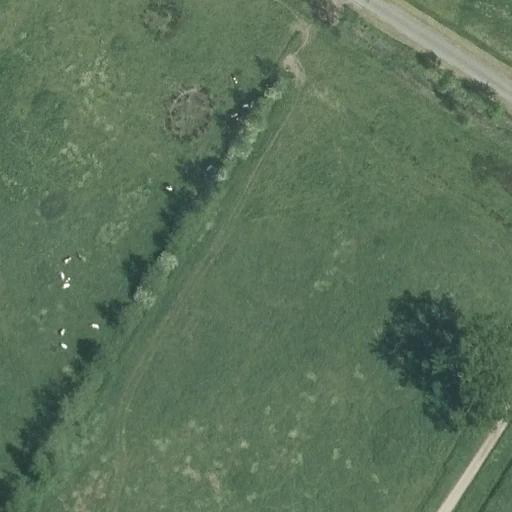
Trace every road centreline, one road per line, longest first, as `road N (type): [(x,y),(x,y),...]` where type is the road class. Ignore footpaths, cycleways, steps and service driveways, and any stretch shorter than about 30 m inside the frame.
road 1 (unclassified): [(511,91),(367,0)]
road 2 (unclassified): [(511,405),(444,511)]
